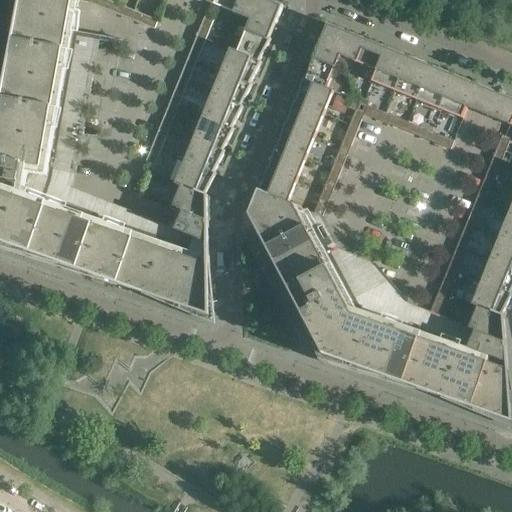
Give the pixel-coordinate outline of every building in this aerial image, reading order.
[(19,0),(0,112),(0,249),(117,286),(144,295),(143,295),(216,326),(210,266),(209,266),(208,225),(183,215),(176,231),(169,228),(160,249),(36,206),(71,6),(77,7),(78,0),(19,0)] [(106,0),(91,0),(91,3),(108,11),(112,2),(106,0)] [(266,0),(216,0),(215,6),(251,20),(283,7),(266,0)] [(112,2),(108,11),(126,18),(129,10),(112,2)] [(73,31),(77,7),(71,6),(36,206),(160,249),(169,228),(176,231),(183,215),(174,211),(168,227),(160,223),(73,188),(100,36),(86,33),(73,31)] [(251,20),(237,53),(259,62),(271,40),(269,39),(275,24),(276,24),(283,7),(251,20)] [(158,21),(139,13),(135,22),(154,30),(158,21)] [(214,18),(206,15),(199,33),(207,36),(214,18)] [(312,57),(305,81),(327,90),(341,57),(327,25),(327,24),(320,42),(320,43),(314,57),(312,57)] [(386,49),(353,35),(327,25),(341,57),(376,71),(377,72),(386,49)] [(195,42),(188,59),(196,63),(203,45),(195,42)] [(386,49),(377,72),(376,71),(372,82),(395,92),(409,58),(386,49)] [(222,72),(251,84),(261,63),(259,62),(237,53),(231,50),(222,72)] [(409,58),(395,92),(417,101),(431,67),(409,58)] [(196,63),(188,59),(180,77),(189,81),(196,63)] [(453,76),(431,67),(417,101),(439,110),(453,76)] [(222,72),(213,95),(241,106),(252,85),(250,84),(251,84),(222,72)] [(453,76),(439,110),(463,120),(468,109),(477,85),(453,76)] [(296,103),(325,114),(334,92),(327,90),(305,81),(303,80),(296,103)] [(511,120),(511,99),(496,93),(487,89),(477,85),(468,109),(478,113),(510,126),(511,120)] [(177,86),(170,104),(178,108),(185,90),(177,86)] [(213,95),(204,117),(232,129),(243,107),(241,106),(213,95)] [(355,111),(359,103),(350,99),(347,108),(355,111)] [(287,125),(316,137),(325,114),(296,103),(294,102),(287,125)] [(162,122),(171,125),(178,108),(170,104),(162,122)] [(367,106),(364,115),(378,121),(381,112),(367,106)] [(387,124),(405,132),(408,123),(390,116),(387,124)] [(232,129),(204,117),(195,139),(223,151),(234,130),(232,129)] [(350,125),(359,128),(362,120),(353,117),(350,125)] [(408,123),(405,132),(422,139),(426,130),(408,123)] [(307,159),(316,137),(287,125),(285,124),(278,147),(307,159)] [(342,143),(351,147),(359,128),(350,125),(342,143)] [(167,134),(159,131),(151,148),(160,152),(167,134)] [(435,134),(432,142),(451,150),(454,142),(435,134)] [(495,154),(503,157),(511,139),(502,136),(495,154)] [(223,151),(195,139),(186,161),(214,173),(225,152),(223,151)] [(298,181),(307,159),(278,147),(276,146),(269,170),(298,181)] [(160,152),(151,148),(144,166),(153,170),(160,152)] [(332,170),(340,174),(347,156),(339,152),(332,170)] [(186,161),(176,185),(181,188),(208,199),(208,196),(205,195),(216,174),(214,173),(186,161)] [(491,163),(484,180),(493,184),(500,166),(491,163)] [(289,203),(298,181),(269,170),(267,169),(260,191),(289,203)] [(324,188),(333,191),(340,174),(332,170),(324,188)] [(149,179),(141,175),(133,194),(142,197),(149,179)] [(493,184),(484,180),(477,198),(485,202),(493,184)] [(183,215),(208,225),(208,199),(181,188),(172,210),(174,211),(183,215)] [(289,203),(260,191),(258,191),(248,215),(302,314),(301,315),(321,363),(415,390),(442,399),(441,400),(511,428),(511,387),(509,370),(508,370),(506,344),(469,329),(439,316),(430,313),(419,340),(353,316),(293,205),(289,203)] [(313,215),(322,218),(323,217),(329,200),(321,197),(314,214),(313,215)] [(430,313),(409,304),(402,296),(375,264),(342,250),(324,218),(323,217),(322,218),(313,215),(314,214),(312,213),(293,205),(353,316),(419,340),(430,313)] [(482,210),(473,207),(466,225),(475,228),(482,210)] [(511,216),(509,215),(500,237),(511,242),(511,216)] [(475,228),(466,225),(459,243),(467,246),(475,228)] [(511,242),(500,237),(491,260),(511,268),(511,242)] [(242,292),(243,338),(286,353),(299,346),(244,243),(239,246),(241,280),(249,280),(249,292),(242,292)] [(455,251),(448,269),(457,273),(464,255),(455,251)] [(511,268),(491,260),(482,282),(511,293),(511,290),(511,268)] [(457,273),(448,269),(441,287),(449,290),(457,273)] [(48,303),(5,280),(4,280),(3,282),(47,305),(294,391),(297,383),(295,383),(293,389),(167,345),(48,303)] [(511,294),(511,293),(482,282),(473,304),(502,316),(511,295),(511,294)] [(430,313),(439,316),(446,299),(437,296),(430,313)] [(504,317),(502,316),(473,304),(472,306),(478,308),(469,329),(506,344),(504,317)] [(68,379),(67,380),(77,383),(86,378),(103,392),(116,362),(130,372),(135,360),(145,359),(153,352),(152,351),(146,356),(133,356),(128,367),(115,357),(102,387),(87,374),(75,381),(68,379)] [(71,387),(62,385),(62,387),(93,398),(111,416),(128,386),(140,396),(150,374),(172,357),(170,357),(161,362),(148,372),(138,391),(127,381),(110,411),(95,395),(71,387)] [(307,387),(306,387),(305,386),(302,394),(499,463),(511,467),(511,465),(305,393),(307,387)] [(55,404),(54,405),(214,501),(229,476),(285,508),(286,507),(229,473),(213,499),(55,404)]
